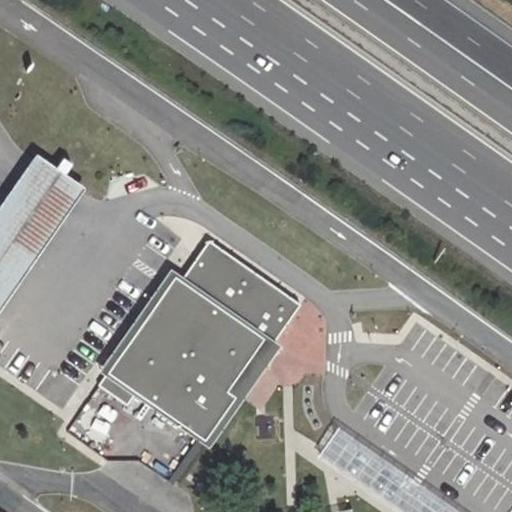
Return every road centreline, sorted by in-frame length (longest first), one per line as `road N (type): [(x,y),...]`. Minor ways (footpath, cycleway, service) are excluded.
road 1 (motorway): [(319,69),(511,205)]
road 2 (motorway): [(511,89),(385,0)]
road 3 (motorway): [(203,0),(319,69)]
road 4 (motorway): [(220,0),(319,69)]
